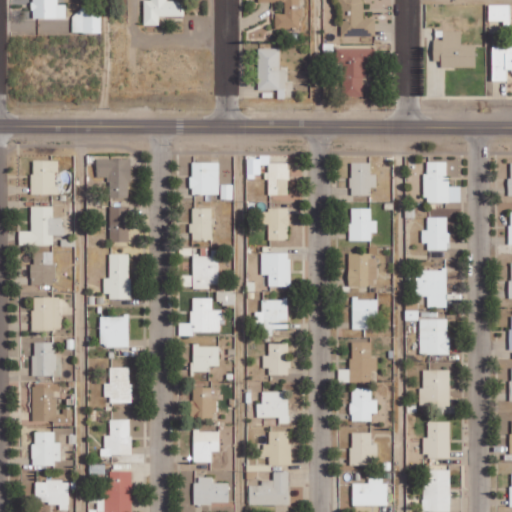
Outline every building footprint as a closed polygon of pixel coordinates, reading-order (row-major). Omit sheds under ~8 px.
[(32,0),(33,19),(66,19),(66,4),(58,4),(58,0),(32,0)] [(167,0),(151,0),(152,0),(144,0),(144,25),(160,26),(160,16),(184,17),(184,1),(167,1),(167,0)] [(300,0),(259,0),(259,2),(285,2),(285,14),(275,14),(276,29),(301,29),(300,0)] [(376,37),(376,19),(362,19),(362,0),(339,0),(340,36),(376,37)] [(511,5),(490,5),(489,23),(511,23),(511,5)] [(73,9),(72,33),(101,33),(101,9),(73,9)] [(461,31),(443,31),(443,40),(434,40),(435,61),(442,61),(442,68),(477,67),(476,45),(462,45),(461,31)] [(511,46),(493,47),(493,80),(507,80),(507,75),(511,75),(511,46)] [(258,49),(259,90),(278,90),(278,99),(287,99),(286,69),(280,69),(280,49),(258,49)] [(375,49),(336,49),(337,76),(342,76),(343,97),(365,96),(364,64),(375,63),(375,49)] [(268,195),(289,195),(289,163),(270,163),(270,157),(248,157),(248,177),(261,177),(261,165),(268,164),(268,195)] [(130,158),(97,159),(97,177),(110,177),(110,198),(131,198),(130,158)] [(57,160),(32,160),(32,194),(58,194),(57,160)] [(448,161),(427,161),(428,172),(425,172),(425,202),(461,202),(461,186),(449,186),(448,161)] [(220,162),(191,162),(192,195),(221,194),(221,199),(233,199),(233,184),(220,184),(220,162)] [(352,162),(351,194),(372,195),(372,187),(377,188),(377,174),(372,174),(372,163),(352,162)] [(32,231),(20,231),(20,245),(54,244),(54,235),(64,235),(64,217),(54,218),(54,206),(31,206),(32,231)] [(130,241),(129,206),(110,206),(111,241),(130,241)] [(212,240),(213,208),(192,207),(191,240),(212,240)] [(372,208),(351,208),(351,240),(372,240),(372,232),(377,232),(377,220),(372,220),(372,208)] [(268,240),(289,240),(289,209),(261,209),(261,224),(268,224),(268,240)] [(449,250),(449,216),(428,216),(428,229),(422,229),(422,242),(428,242),(428,249),(449,250)] [(219,250),(212,250),(212,255),(193,254),(193,288),(210,289),(210,284),(219,284),(219,250)] [(56,252),(32,251),(32,284),(55,285),(56,252)] [(269,286),(291,286),(290,252),(262,253),(262,274),(269,274),(269,286)] [(130,254),(110,254),(110,278),(104,278),(104,298),(131,297),(130,254)] [(378,280),(377,254),(349,254),(349,287),(370,286),(369,281),(378,280)] [(416,269),(417,296),(428,296),(428,307),(448,307),(447,269),(416,269)] [(62,330),(61,296),(33,296),(33,331),(62,330)] [(179,334),(222,333),(221,310),(213,310),(213,297),(192,298),(192,322),(179,323),(179,334)] [(262,299),(263,312),(255,312),(256,327),(264,327),(264,336),(273,336),(273,330),(289,330),(288,299),(262,299)] [(353,329),(369,329),(369,318),(379,318),(379,299),(353,299),(353,329)] [(100,346),(129,347),(129,316),(101,315),(100,346)] [(449,354),(449,319),(420,318),(420,354),(449,354)] [(56,342),(33,342),(34,375),(56,375),(56,342)] [(372,342),(352,342),(351,369),(339,369),(339,382),(372,382),(372,371),(377,371),(377,358),(372,358),(372,342)] [(270,375),(289,375),(289,343),(269,343),(270,355),(263,355),(264,368),(269,367),(270,375)] [(220,366),(220,345),(192,345),(192,372),(210,372),(210,366),(220,366)] [(131,367),(110,367),(110,383),(104,383),(105,397),(111,397),(111,403),(131,403),(131,367)] [(450,369),(424,370),(424,387),(420,387),(420,407),(450,406),(450,369)] [(33,421),(73,421),(72,410),(59,411),(59,383),(33,384),(33,421)] [(217,418),(216,387),(193,388),(194,419),(217,418)] [(378,400),(372,399),(373,388),(352,388),(351,421),(372,421),(373,413),(378,413),(378,400)] [(289,423),(289,391),(262,391),(262,403),(258,403),(258,417),(280,418),(279,423),(289,423)] [(131,419),(110,419),(110,435),(103,435),(103,455),(131,455),(131,419)] [(450,457),(450,421),(428,421),(428,436),(423,437),(424,457),(450,457)] [(55,431),(33,432),(33,464),(62,464),(62,442),(55,442),(55,431)] [(220,431),(193,431),(194,462),(212,462),(212,451),(220,451),(220,431)] [(291,431),(270,431),(269,444),(262,444),(262,456),(270,457),(270,464),(290,465),(291,431)] [(372,432),(351,433),(351,465),(376,465),(376,444),(372,445),(372,432)] [(451,470),(429,470),(429,485),(423,485),(423,511),(451,511),(451,470)] [(120,511),(133,511),(132,471),(110,471),(110,487),(105,487),(105,496),(98,496),(98,511),(120,511)] [(290,504),(290,472),(274,472),(274,480),(262,480),(262,485),(249,485),(250,505),(290,504)] [(195,504),(230,503),(229,483),(214,483),(213,476),(195,477),(195,504)] [(353,505),(388,505),(388,479),(369,479),(369,483),(353,483),(353,505)] [(36,481),(36,502),(60,502),(60,509),(69,509),(70,481),(36,481)]
